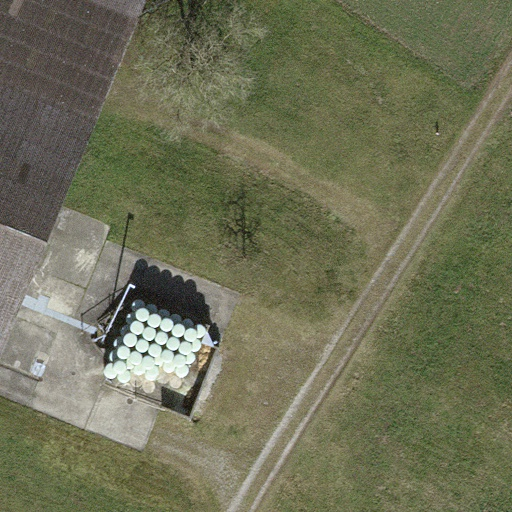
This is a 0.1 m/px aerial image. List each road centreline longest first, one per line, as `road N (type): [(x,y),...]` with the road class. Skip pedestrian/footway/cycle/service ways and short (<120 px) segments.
road 1 (track): [(242,511),(511,81)]
road 2 (track): [(130,100),(411,244)]
road 3 (track): [(0,380),(258,485)]
